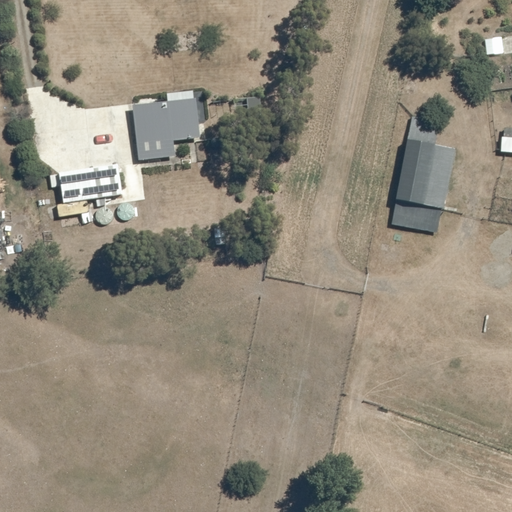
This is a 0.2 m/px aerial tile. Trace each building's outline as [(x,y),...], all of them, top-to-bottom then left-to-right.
[(511,53),(511,34),(481,38),(483,56),(511,53)] [(209,138),(206,97),(138,103),(143,166),(182,162),(180,140),(209,138)] [(435,121),(408,115),(387,225),(432,234),(448,151),(430,148),(435,121)] [(511,127),(497,127),(496,155),(511,155),(511,127)] [(86,223),(95,222),(93,198),(129,194),(125,163),(52,173),(54,186),(67,185),(69,202),(61,203),(63,217),(85,215),(86,223)]
